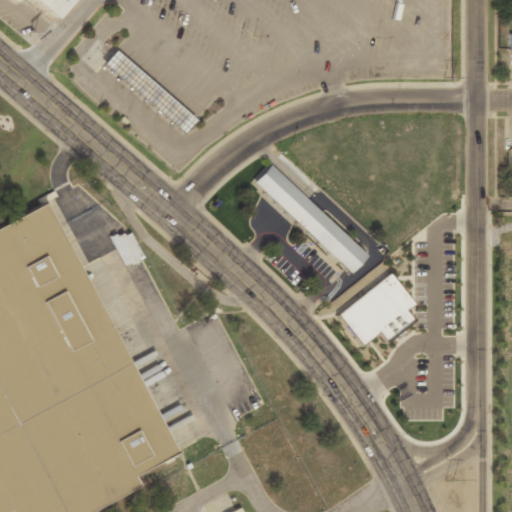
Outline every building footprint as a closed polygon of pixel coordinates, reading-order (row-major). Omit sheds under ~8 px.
[(69,0),(53,19),(30,0),(69,0)] [(109,49),(190,120),(178,133),(98,62),(109,49)] [(262,165),(245,183),(343,274),(360,256),(262,165)] [(32,203),(0,220),(0,511),(83,511),(126,489),(121,480),(168,454),(32,203)] [(408,305),(386,274),(332,315),(356,347),(373,335),(379,344),(409,321),(400,311),(408,305)]
